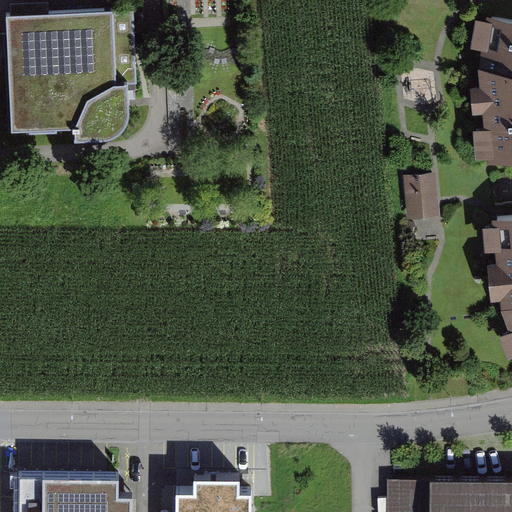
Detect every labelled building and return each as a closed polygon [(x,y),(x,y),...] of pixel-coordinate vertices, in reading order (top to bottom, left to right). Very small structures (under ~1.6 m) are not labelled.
[(0,0),(0,35),(8,35),(12,133),(77,131),(78,144),(107,143),(118,139),(127,130),(130,121),(131,111),(129,86),(138,85),(136,11),(113,12),(112,0),(0,0)] [(479,72),(488,166),(511,164),(511,22),(489,18),(479,72)] [(436,173),(404,177),(408,219),(441,216),(436,173)] [(511,219),(492,222),(502,311),(511,339),(511,219)] [(141,511),(141,472),(24,472),(23,511),(141,511)] [(251,511),(251,475),(207,475),(207,488),(177,487),(176,511),(251,511)] [(511,511),(511,475),(387,478),(387,511),(511,511)]
